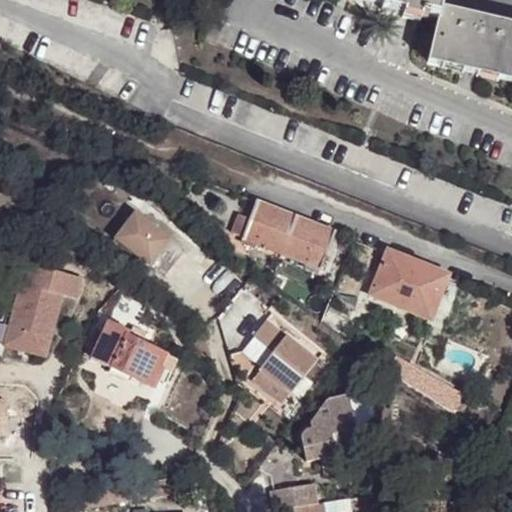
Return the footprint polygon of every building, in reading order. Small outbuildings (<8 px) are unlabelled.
[(358,0),(384,6),(422,15),(439,19),(441,9),(442,0),(358,0)] [(511,0),(442,0),(441,9),(511,25),(511,0)] [(422,15),(384,6),(383,10),(405,15),(404,19),(421,22),(422,15)] [(511,25),(441,9),(439,19),(430,59),(511,80),(511,25)] [(97,229),(57,199),(46,206),(74,228),(90,240),(97,229)] [(293,217),(256,202),(248,220),(241,239),(280,254),(293,217)] [(241,239),(248,220),(238,216),(230,234),(241,239)] [(321,270),(334,233),(293,217),(280,254),(321,270)] [(127,268),(161,294),(170,282),(157,272),(177,246),(141,219),(113,257),(127,268)] [(157,272),(170,282),(190,257),(177,246),(157,272)] [(426,270),(385,253),(379,267),(368,296),(378,300),(409,312),(426,270)] [(26,262),(5,343),(45,354),(61,293),(74,296),(80,275),(26,262)] [(368,296),(379,267),(369,264),(358,291),(368,296)] [(429,320),(446,279),(426,270),(409,312),(429,320)] [(271,280),(277,284),(282,273),(276,271),(271,280)] [(374,309),(378,300),(368,296),(358,291),(354,300),(374,309)] [(383,318),(358,309),(355,318),(379,327),(383,318)] [(410,326),(393,318),(387,333),(404,340),(410,326)] [(111,368),(132,378),(153,388),(163,369),(161,369),(167,356),(141,344),(146,334),(132,327),(130,333),(108,323),(91,359),(111,368)] [(268,374),(282,385),(299,398),(324,366),(273,327),(249,359),(268,374)] [(446,339),(436,367),(473,380),(483,352),(446,339)] [(161,369),(163,369),(170,373),(177,360),(167,356),(161,369)] [(420,376),(406,366),(399,375),(466,418),(473,407),(422,373),(420,376)] [(131,383),(132,378),(111,368),(109,373),(131,383)] [(277,393),(282,385),(268,374),(262,382),(277,393)] [(308,460),(321,457),(335,454),(337,461),(363,455),(349,395),(329,400),(312,422),(313,427),(308,427),(302,435),(308,460)] [(335,454),(321,457),(325,475),(366,466),(363,455),(337,461),(335,454)] [(188,476),(78,497),(80,511),(85,511),(191,491),(188,476)] [(319,502),(316,483),(272,490),(275,508),(319,502)] [(324,511),(323,503),(291,509),(291,511),(324,511)]
